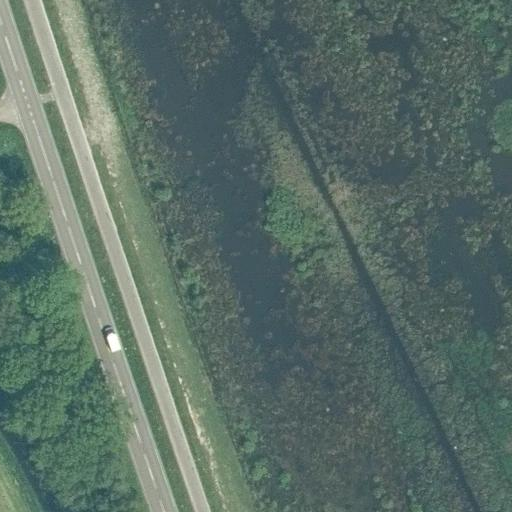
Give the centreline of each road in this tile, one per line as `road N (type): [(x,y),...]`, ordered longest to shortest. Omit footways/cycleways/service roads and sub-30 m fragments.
road 1 (unclassified): [(201,511),(29,0)]
road 2 (secondary): [(163,511),(25,103)]
